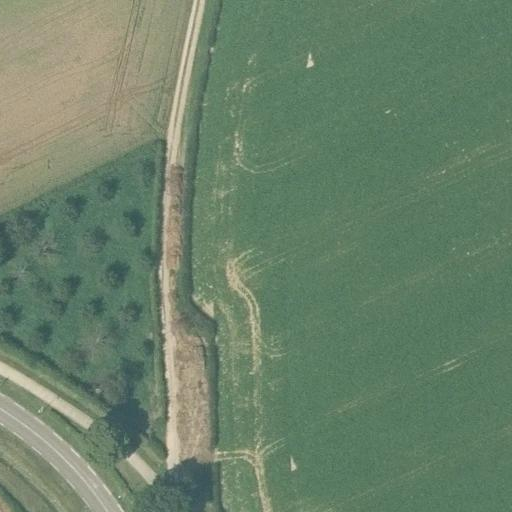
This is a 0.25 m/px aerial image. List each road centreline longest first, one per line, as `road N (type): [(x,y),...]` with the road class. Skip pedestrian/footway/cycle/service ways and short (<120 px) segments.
road 1 (track): [(170,505),(162,270),(169,119),(196,0)]
road 2 (secondary): [(105,511),(51,445),(0,408)]
